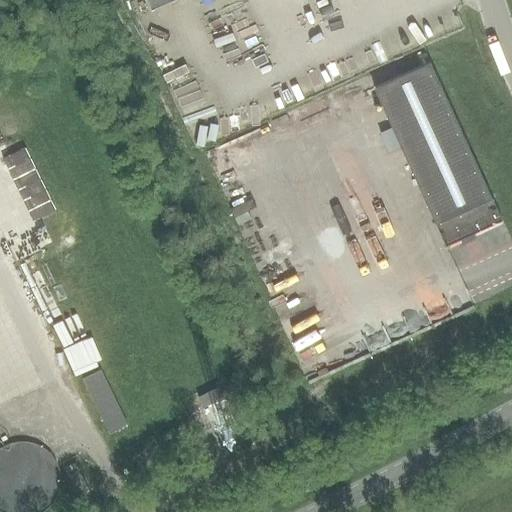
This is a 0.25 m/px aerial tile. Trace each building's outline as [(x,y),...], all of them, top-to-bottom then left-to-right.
[(151,0),(156,10),(177,0),(151,0)] [(507,220),(434,62),(378,88),(450,246),(464,239),(466,244),(481,237),(479,233),(507,220)] [(105,432),(125,423),(99,368),(79,377),(105,432)] [(209,407),(227,398),(222,387),(203,396),(209,407)] [(78,495),(88,490),(75,463),(65,467),(78,495)]
